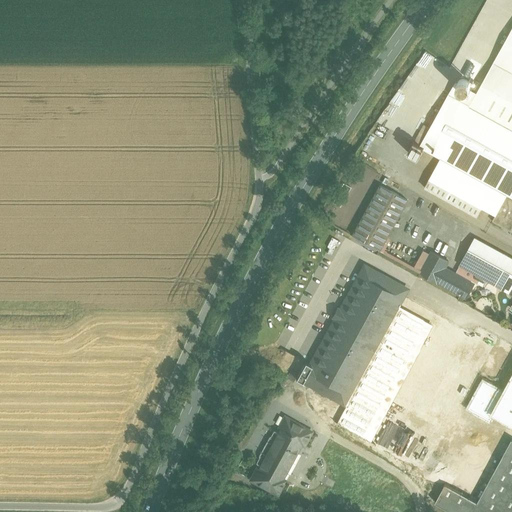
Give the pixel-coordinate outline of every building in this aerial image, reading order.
[(441,158),(425,188),(478,217),(483,208),(496,215),(492,221),(511,231),(511,28),(482,84),(470,106),(449,94),(430,128),(424,125),(414,143),(414,142),(408,153),(418,158),(423,149),(441,158)] [(470,89),(470,86),(470,84),(469,82),(466,81),(464,80),(462,81),(460,82),(458,84),(458,87),(458,89),(460,91),(462,92),(464,93),(467,92),(469,91),(470,89)] [(407,200),(380,185),(353,235),(380,250),(407,200)] [(511,258),(475,238),(457,271),(484,286),(487,280),(511,293),(511,258)] [(469,281),(445,268),(449,261),(431,251),(420,272),(461,295),(469,281)] [(365,266),(311,364),(304,360),(297,373),(298,373),(295,377),(303,381),(344,403),(346,405),(337,422),(369,439),(432,326),(397,307),(407,289),(365,266)] [(296,356),(285,350),(278,363),(289,368),(296,356)] [(511,424),(511,375),(504,391),(484,380),(469,407),(490,418),(492,414),(511,424)] [(284,416),(250,479),(276,493),(284,479),(281,477),(300,443),(303,445),(311,431),(284,416)] [(511,511),(511,438),(478,500),(446,482),(436,500),(457,511),(511,511)]
